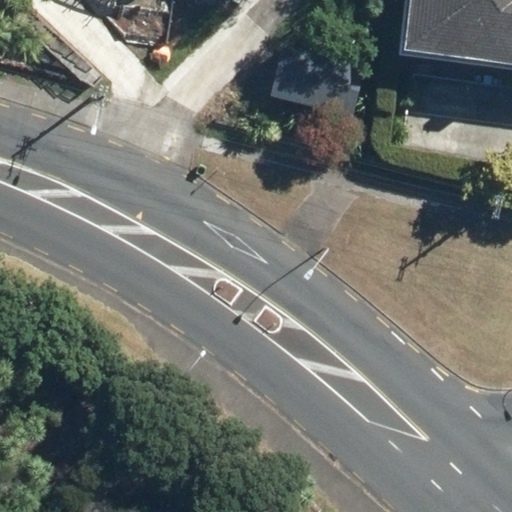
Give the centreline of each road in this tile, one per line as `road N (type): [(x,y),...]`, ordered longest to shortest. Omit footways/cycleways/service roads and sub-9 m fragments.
road 1 (secondary): [(143,238),(274,271),(348,385)]
road 2 (secondary): [(348,385),(243,343),(143,238)]
road 3 (secondary): [(0,170),(143,238)]
road 4 (secondary): [(348,385),(460,489)]
